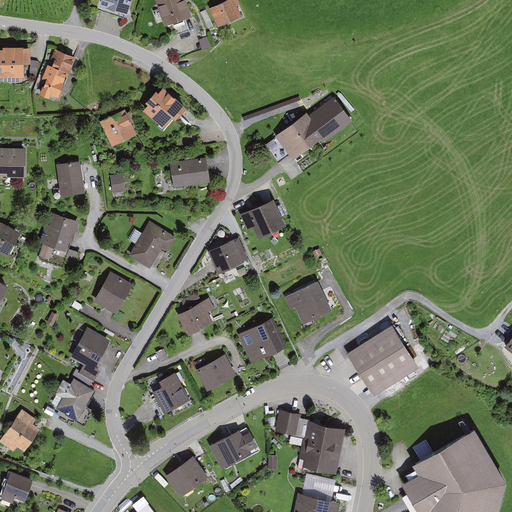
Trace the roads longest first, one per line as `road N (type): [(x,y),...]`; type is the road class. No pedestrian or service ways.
road 1 (residential): [(137,465),(115,435),(115,390),(235,184),(234,155),(224,125),(196,88),(154,59),(71,32),(0,23)]
road 2 (residential): [(137,465),(229,408),(274,388),(311,383),(345,398),(367,425),(364,511)]
